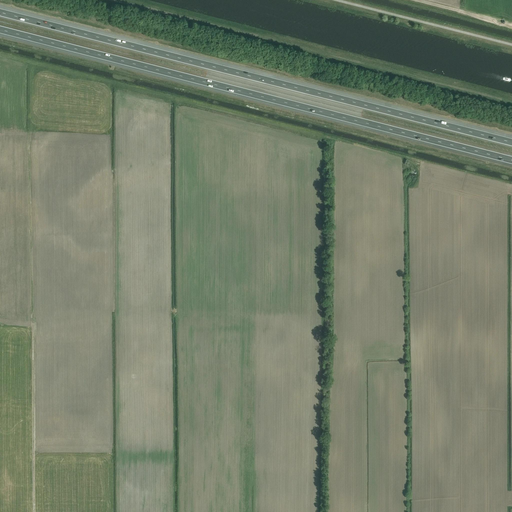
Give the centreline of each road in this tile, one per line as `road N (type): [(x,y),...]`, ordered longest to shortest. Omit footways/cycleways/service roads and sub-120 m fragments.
road 1 (motorway): [(0,28),(511,158)]
road 2 (motorway): [(511,140),(0,10)]
